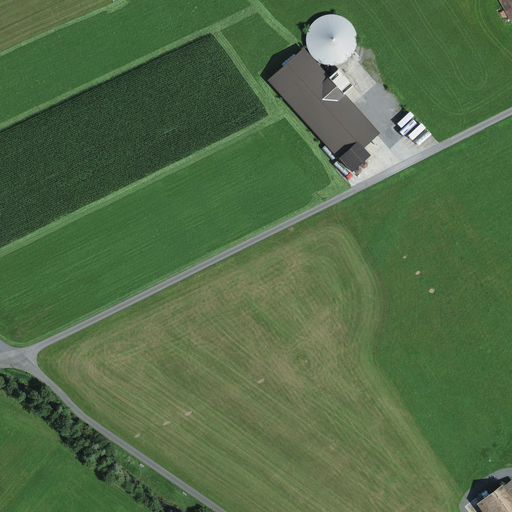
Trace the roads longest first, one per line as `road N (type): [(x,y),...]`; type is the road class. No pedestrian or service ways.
road 1 (unclassified): [(18,358),(511,110)]
road 2 (unclassified): [(220,511),(85,418),(18,358)]
